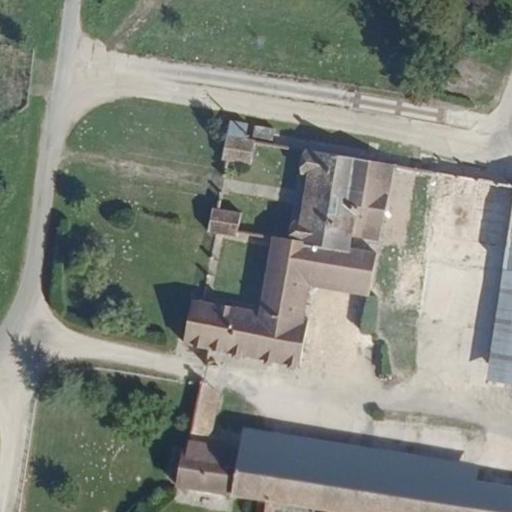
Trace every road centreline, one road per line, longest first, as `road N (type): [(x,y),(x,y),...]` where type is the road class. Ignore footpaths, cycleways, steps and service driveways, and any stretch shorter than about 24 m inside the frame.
road 1 (track): [(59,67),(442,133),(492,120),(511,74)]
road 2 (unclassified): [(15,332),(67,0)]
road 3 (residential): [(299,384),(15,332)]
road 4 (track): [(15,332),(0,480)]
